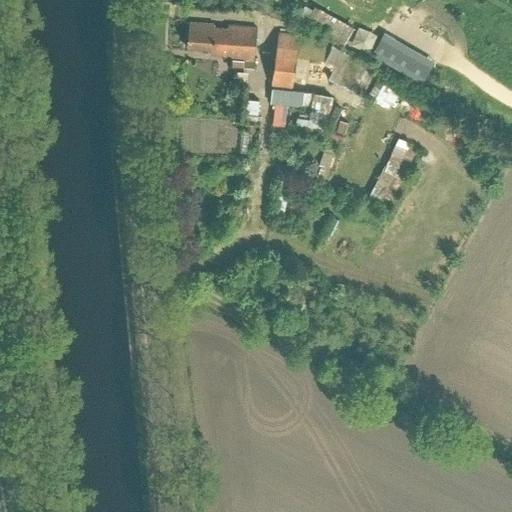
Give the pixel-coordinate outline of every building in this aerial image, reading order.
[(304,21),(301,25),(309,29),(356,55),(367,34),(322,9),(320,8),(313,5),(312,8),(304,4),(297,17),(304,21)] [(230,29),(213,28),(213,23),(190,22),(188,46),(212,48),(212,53),(225,54),(225,58),(234,59),(234,66),(253,67),(256,27),(230,25),(230,29)] [(273,86),(291,88),(299,35),(280,32),(273,86)] [(329,77),(367,98),(381,71),(334,46),(325,63),(334,68),(329,77)] [(269,101),(274,101),(272,122),(285,123),(287,102),(301,104),(301,105),(310,106),(308,119),(297,116),(294,129),(323,135),(331,93),(302,90),(271,87),(269,101)] [(212,102),(211,121),(223,122),(225,103),(212,102)] [(341,134),(326,130),(324,137),(339,141),(341,134)] [(317,179),(326,182),(339,148),(321,141),(318,147),(325,150),(320,164),(322,165),(317,179)] [(353,175),(347,187),(385,204),(405,158),(392,152),(375,186),(353,175)] [(354,202),(344,198),(340,209),(349,213),(354,202)] [(339,219),(332,216),(325,231),(332,234),(339,219)]
